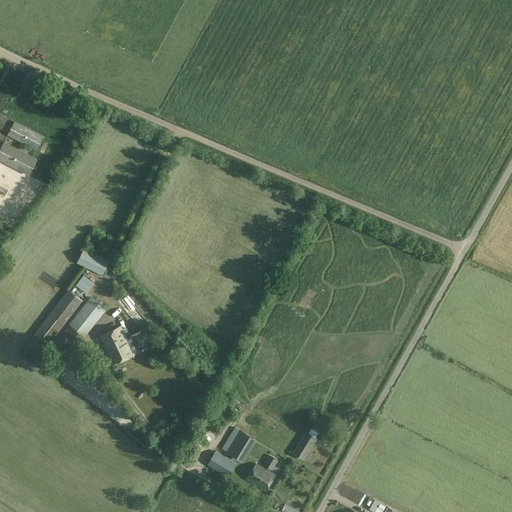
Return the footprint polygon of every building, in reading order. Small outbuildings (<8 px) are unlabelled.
[(15,121),(7,135),(36,150),(44,136),(15,121)] [(4,141),(0,148),(0,160),(29,175),(38,159),(4,141)] [(83,250),(77,263),(83,266),(100,273),(105,261),(83,250)] [(83,276),(75,286),(85,293),(92,283),(83,276)] [(40,355),(80,303),(67,291),(26,344),(40,355)] [(92,296),(71,324),(83,335),(106,308),(92,296)] [(83,335),(71,324),(55,345),(69,357),(85,336),(83,335)] [(148,347),(144,337),(142,333),(127,339),(122,326),(101,335),(113,362),(148,347)] [(226,404),(237,411),(242,404),(232,397),(226,404)] [(255,438),(238,430),(234,428),(222,448),(226,451),(242,461),(255,438)] [(306,433),(294,453),(304,460),(317,439),(306,433)] [(215,450),(207,464),(228,477),(237,462),(215,450)] [(256,463),(247,480),(266,491),(275,475),(269,471),(271,468),(272,469),(277,459),(270,455),(265,464),(268,466),(267,469),(256,463)] [(374,501),(369,510),(373,511),(382,511),(385,507),(377,502),(374,501)]
